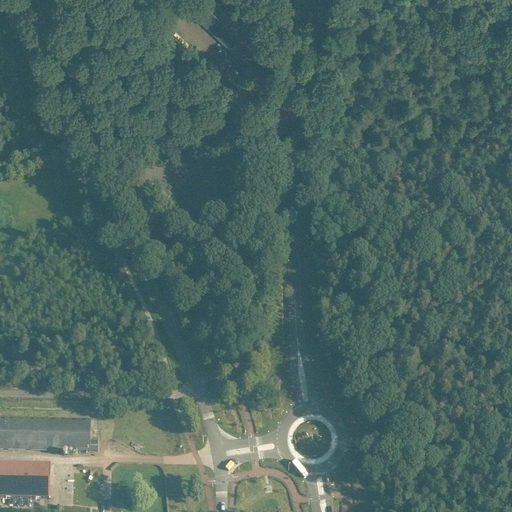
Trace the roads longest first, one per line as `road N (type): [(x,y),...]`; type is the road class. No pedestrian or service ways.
road 1 (tertiary): [(18,0),(196,385)]
road 2 (secondary): [(326,0),(294,236),(296,325)]
road 3 (residential): [(0,393),(172,396)]
